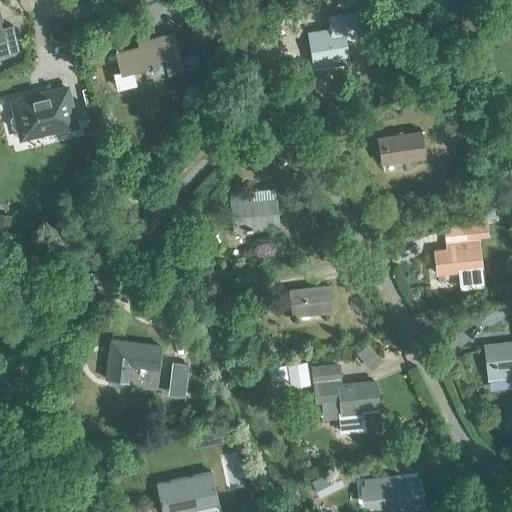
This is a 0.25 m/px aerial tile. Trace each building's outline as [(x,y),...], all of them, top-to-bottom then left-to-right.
[(308,34),(314,67),(349,62),(346,41),(362,39),(357,14),(328,19),(330,30),(308,34)] [(6,27),(0,28),(3,40),(15,37),(12,25),(6,27)] [(168,73),(183,69),(173,34),(136,44),(137,48),(116,54),(121,74),(115,75),(118,89),(135,84),(131,72),(147,68),(145,63),(164,58),(168,73)] [(49,131),(75,125),(66,88),(50,92),(49,91),(28,96),(28,97),(12,101),(16,116),(12,117),(11,120),(12,128),(15,129),(19,129),(20,134),(48,128),(49,131)] [(378,138),(382,164),(426,157),(422,131),(378,138)] [(277,199),(275,200),(273,188),(240,192),(241,198),(231,199),(235,231),(279,226),(277,199)] [(462,228),(463,239),(487,236),(486,225),(462,228)] [(435,251),(438,273),(471,269),(471,268),(481,267),(477,238),(456,241),(457,249),(435,251)] [(291,290),(294,316),(333,311),(330,285),(291,290)] [(135,365),(157,368),(160,346),(111,339),(106,378),(128,381),(130,366),(135,367),(135,365)] [(511,343),(484,346),(487,379),(511,376),(511,343)] [(161,390),(193,394),(194,386),(193,385),(194,374),(189,373),(189,368),(164,364),(161,390)] [(375,382),(341,386),(339,366),(312,369),(316,401),(340,399),(342,419),(340,419),(341,432),(380,428),(375,382)] [(213,472),(158,484),(164,511),(177,511),(195,508),(196,511),(222,511),(219,503),(220,502),(213,472)] [(365,486),(360,486),(362,500),(386,497),(387,510),(410,507),(410,511),(424,511),(424,504),(425,504),(421,478),(399,481),(398,475),(364,480),(365,486)]
